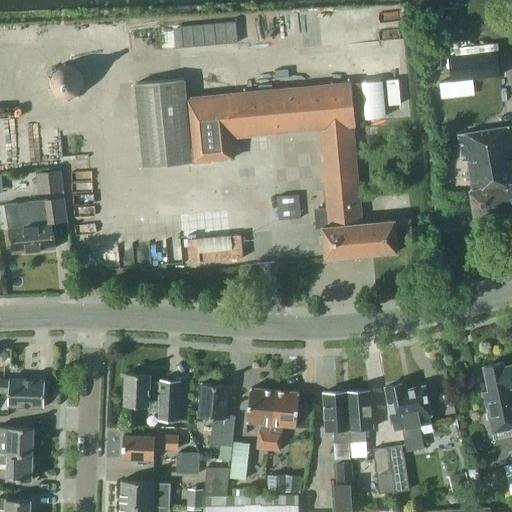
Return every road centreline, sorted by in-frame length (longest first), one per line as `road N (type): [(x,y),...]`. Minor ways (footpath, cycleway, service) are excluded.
road 1 (tertiary): [(511,291),(375,327),(309,332),(91,315)]
road 2 (residential): [(82,511),(91,315)]
